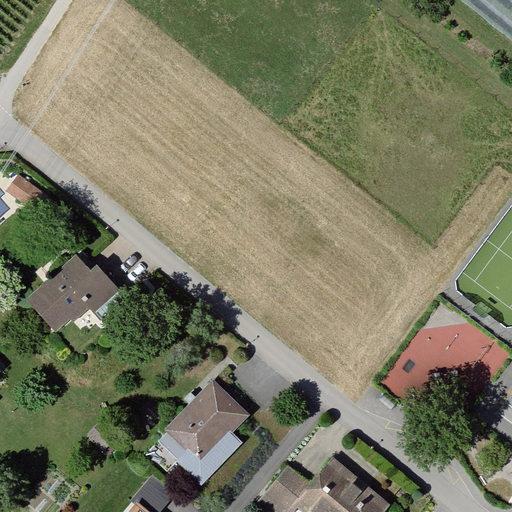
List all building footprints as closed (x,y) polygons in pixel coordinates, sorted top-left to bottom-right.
[(40,191),(19,175),(6,191),(27,208),(40,191)] [(84,268),(73,257),(29,298),(57,329),(83,305),(92,314),(119,289),(92,261),(84,268)] [(0,395),(16,381),(0,364),(0,395)] [(243,411),(209,378),(150,439),(197,484),(237,442),(224,430),(243,411)] [(379,511),(389,500),(330,453),(312,477),(291,460),(258,500),(273,511),(289,511),(294,506),(301,511),(379,511)] [(153,511),(167,496),(147,479),(119,511),(153,511)]
